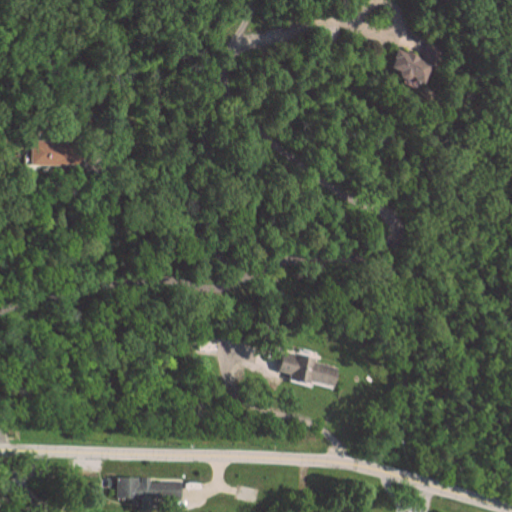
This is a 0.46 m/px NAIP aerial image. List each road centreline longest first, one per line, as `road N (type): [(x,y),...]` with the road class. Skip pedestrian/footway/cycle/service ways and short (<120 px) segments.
road 1 (residential): [(11,446),(0,398),(8,310),(144,278),(213,286),(310,256),(392,253),(399,239),(394,221),(351,199),(238,108),(225,66),(255,0)]
road 2 (tertiary): [(0,446),(328,461),(511,509)]
